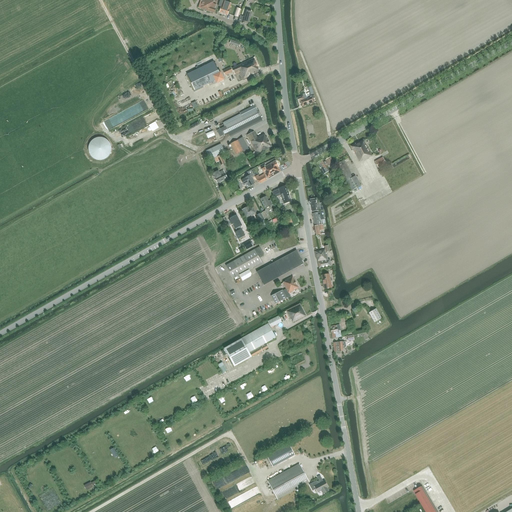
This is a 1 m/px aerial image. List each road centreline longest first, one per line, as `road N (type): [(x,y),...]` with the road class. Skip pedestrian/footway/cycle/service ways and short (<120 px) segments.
road 1 (tertiary): [(359,511),(298,165)]
road 2 (tertiary): [(0,335),(298,165)]
road 3 (track): [(98,0),(172,136),(201,149),(257,127),(289,129)]
road 4 (tertiary): [(298,165),(511,43)]
